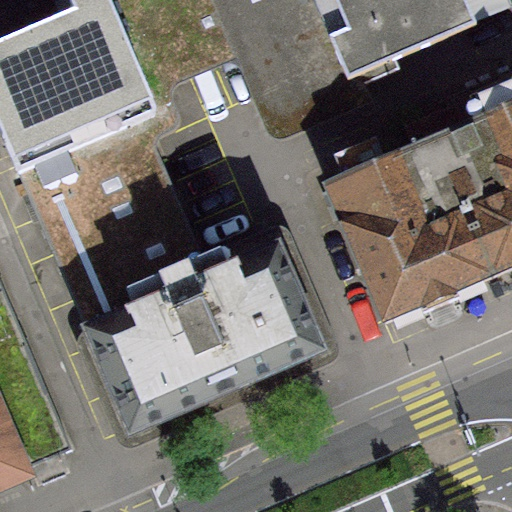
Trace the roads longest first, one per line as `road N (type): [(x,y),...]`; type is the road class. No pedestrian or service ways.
road 1 (secondary): [(511,404),(433,416),(206,511)]
road 2 (secondary): [(397,511),(463,484),(511,439)]
